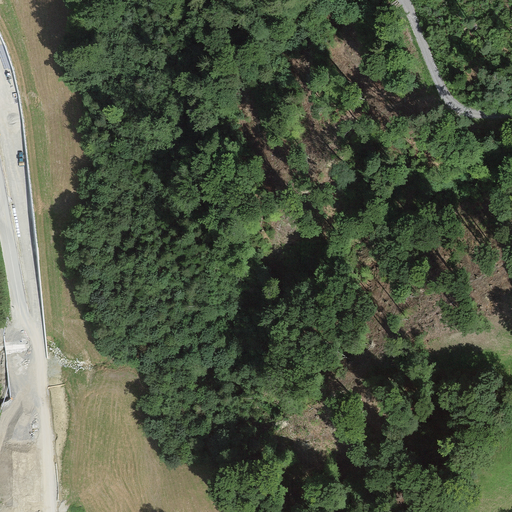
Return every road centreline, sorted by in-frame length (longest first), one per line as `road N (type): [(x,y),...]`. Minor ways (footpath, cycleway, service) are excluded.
road 1 (primary): [(44,511),(0,136)]
road 2 (track): [(404,0),(454,106),(480,116),(511,112)]
